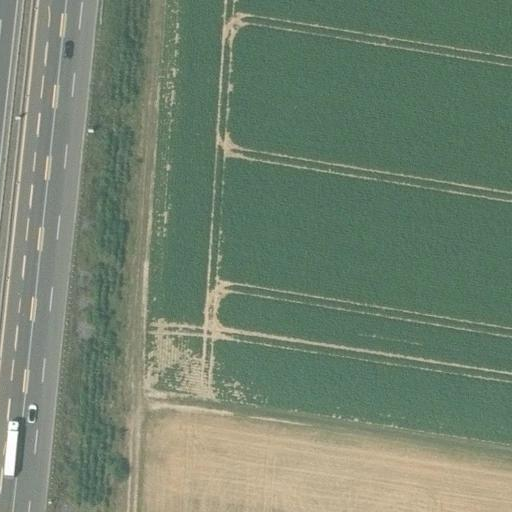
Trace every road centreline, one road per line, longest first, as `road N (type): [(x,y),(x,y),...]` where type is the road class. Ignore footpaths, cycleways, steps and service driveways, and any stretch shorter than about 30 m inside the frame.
road 1 (motorway): [(8,511),(64,0)]
road 2 (track): [(511,455),(139,396),(132,511)]
road 3 (unknown): [(155,0),(139,396)]
